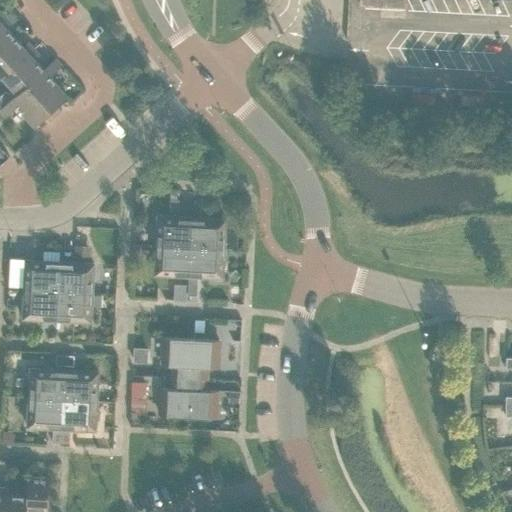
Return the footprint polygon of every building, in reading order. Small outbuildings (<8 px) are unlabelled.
[(0,51),(15,38),(6,29),(11,25),(5,17),(0,21),(0,51)] [(0,74),(3,78),(34,49),(28,42),(23,47),(15,38),(0,51),(0,74)] [(43,70),(35,61),(40,57),(34,49),(3,78),(13,89),(8,93),(6,90),(0,95),(0,98),(5,104),(5,105),(43,70)] [(5,105),(5,104),(0,108),(0,111),(5,117),(17,106),(34,126),(45,116),(50,121),(61,111),(57,105),(67,96),(50,77),(61,66),(55,59),(43,70),(5,105)] [(169,192),(169,203),(178,203),(179,193),(169,192)] [(190,247),(191,217),(157,216),(155,245),(190,247)] [(190,247),(224,249),(226,219),(191,217),(190,247)] [(74,245),(73,258),(85,259),(86,246),(74,245)] [(188,277),(190,247),(155,245),(154,275),(188,277)] [(223,278),(224,249),(190,247),(188,277),(223,278)] [(58,291),(59,262),(25,260),(23,289),(58,291)] [(58,291),(92,293),(94,263),(59,262),(58,291)] [(174,285),(173,300),(187,300),(187,285),(174,285)] [(56,321),(58,291),(23,289),(22,319),(56,321)] [(91,322),(92,293),(58,291),(56,321),(91,322)] [(194,319),(193,332),(204,332),(204,320),(194,319)] [(189,378),(191,338),(164,337),(162,365),(176,365),(176,377),(189,378)] [(189,378),(202,378),(203,367),(217,367),(218,340),(191,338),(189,378)] [(64,365),(64,355),(55,354),(55,365),(64,365)] [(64,355),(64,365),(73,366),(74,355),(64,355)] [(488,357),(488,368),(499,368),(500,357),(488,357)] [(62,399),(64,370),(29,368),(28,398),(62,399)] [(62,399),(97,401),(98,371),(64,370),(62,399)] [(187,417),(189,378),(176,377),(175,388),(161,388),(160,415),(187,417)] [(202,390),(202,378),(189,378),(187,417),(215,418),(216,390),(202,390)] [(131,382),(130,398),(145,398),(145,382),(131,382)] [(60,442),(62,399),(28,398),(27,427),(52,428),(52,442),(60,442)] [(95,431),(97,401),(62,399),(60,442),(69,443),(70,429),(95,431)] [(26,511),(27,511),(46,511),(49,478),(28,476),(27,494),(26,511)] [(27,494),(7,493),(5,511),(26,511),(27,494)]
